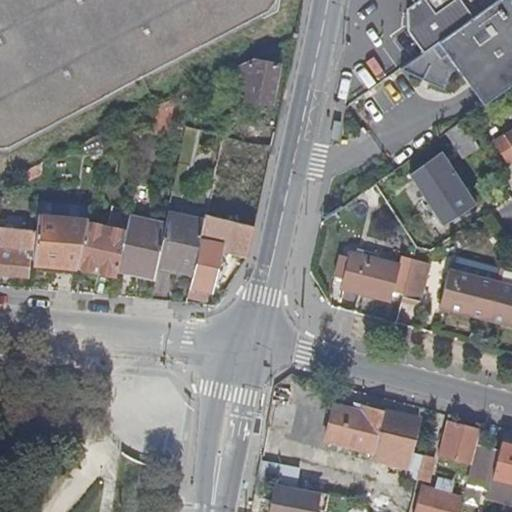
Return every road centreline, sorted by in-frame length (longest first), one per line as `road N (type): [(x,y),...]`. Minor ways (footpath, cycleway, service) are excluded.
road 1 (tertiary): [(325,0),(246,345)]
road 2 (residential): [(511,405),(305,351),(246,345)]
road 3 (residential): [(246,345),(0,324)]
road 4 (tertiary): [(246,345),(211,511)]
